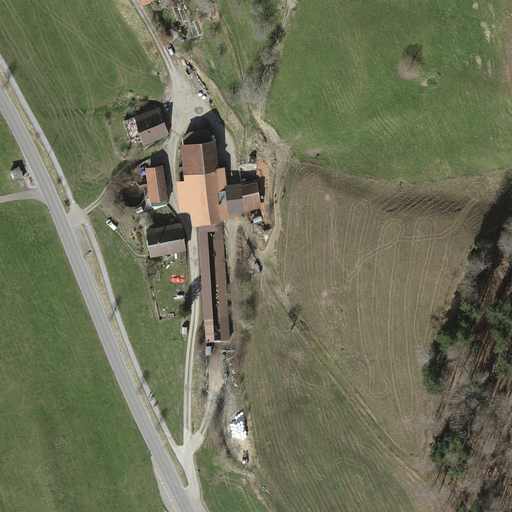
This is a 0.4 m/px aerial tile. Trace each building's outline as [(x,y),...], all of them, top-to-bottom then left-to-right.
[(161,105),(135,113),(136,117),(124,121),(130,139),(142,135),(144,143),(167,135),(169,132),(161,105)] [(191,207),(193,221),(199,221),(223,218),(233,216),(232,211),(262,207),(258,180),(229,184),(227,165),(219,166),(216,137),(181,142),(185,177),(177,179),(181,208),(191,207)] [(163,164),(145,166),(151,200),(152,200),(152,205),(168,202),(163,164)] [(20,167),(11,171),(15,181),(24,177),(20,167)] [(223,218),(199,221),(205,318),(213,318),(208,230),(215,230),(221,340),(230,339),(223,218)] [(179,222),(147,227),(151,255),(187,249),(183,224),(179,222)]
